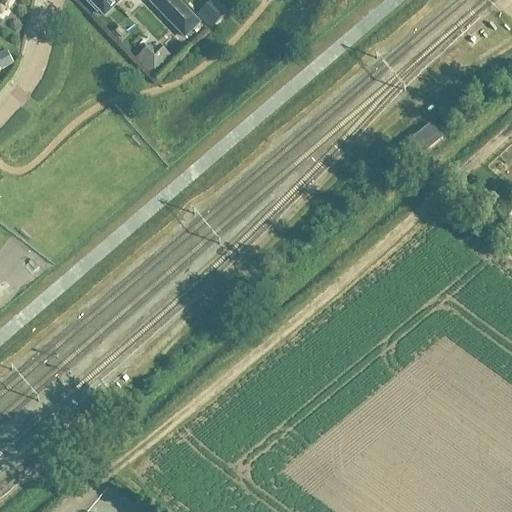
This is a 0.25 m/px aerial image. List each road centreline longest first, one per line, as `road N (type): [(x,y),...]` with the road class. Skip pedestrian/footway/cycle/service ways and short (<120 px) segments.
road 1 (track): [(511,131),(65,511)]
road 2 (residential): [(0,120),(40,70),(59,0)]
